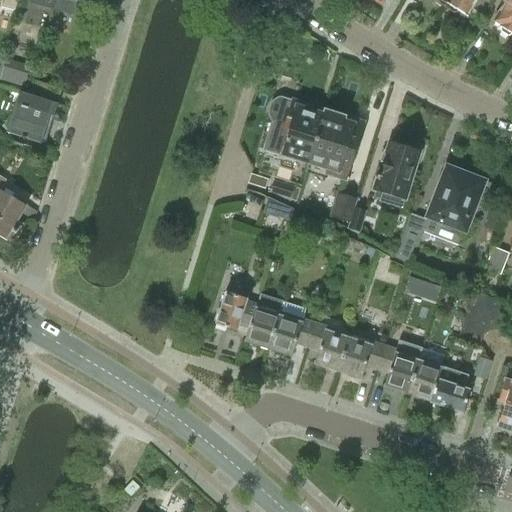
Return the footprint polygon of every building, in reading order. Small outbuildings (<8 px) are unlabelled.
[(0,0),(0,6),(14,10),(16,0),(0,0)] [(72,17),(76,0),(52,0),(50,7),(49,11),(72,17)] [(481,15),(490,0),(445,0),(442,6),(453,13),(458,12),(465,16),(470,8),(481,15)] [(511,33),(511,0),(498,0),(503,3),(492,21),(500,26),(500,31),(507,35),(511,33)] [(5,59),(0,76),(0,79),(25,87),(31,67),(5,59)] [(43,143),(51,116),(52,112),(50,112),(54,101),(58,102),(61,88),(32,80),(28,93),(23,92),(20,102),(16,102),(7,132),(43,143)] [(308,162),(323,112),(314,109),(314,108),(292,100),(279,97),(277,97),(276,98),(274,99),(272,100),(271,101),(270,103),(269,104),(268,106),(268,108),(267,109),(267,111),(267,113),(267,115),(268,117),(269,118),(270,120),(271,121),(272,123),(264,149),(308,162)] [(323,110),(323,112),(308,162),(325,168),(324,172),(344,178),(358,131),(350,129),(351,125),(341,122),(343,116),(323,110)] [(403,200),(418,150),(414,149),(412,146),(405,144),(401,145),(388,141),(378,175),(376,174),(371,190),(374,191),(372,197),(381,199),(383,193),(403,200)] [(462,228),(473,200),(481,204),(487,189),(479,186),(481,180),(459,172),(457,177),(445,173),(440,185),(440,184),(434,198),(435,199),(434,201),(430,199),(425,214),(427,214),(425,219),(426,220),(422,231),(455,244),(459,235),(460,235),(460,234),(459,233),(461,228),(462,228)] [(25,206),(0,190),(0,187),(5,180),(0,177),(0,236),(9,242),(18,227),(14,224),(19,215),(21,216),(22,215),(20,213),(25,206)] [(293,186),(273,180),(269,191),(288,200),(293,186)] [(356,198),(337,191),(329,215),(348,221),(349,221),(353,207),(356,198)] [(292,208),(267,196),(262,212),(288,220),(292,208)] [(25,206),(20,213),(22,215),(33,221),(36,212),(25,206)] [(365,210),(353,207),(349,221),(348,221),(346,228),(357,233),(365,210)] [(300,212),(292,208),(288,220),(296,222),(300,212)] [(426,220),(425,219),(411,214),(400,239),(413,244),(416,246),(422,231),(426,220)] [(413,244),(400,239),(393,256),(406,261),(413,244)] [(501,273),(508,253),(493,248),(486,268),(501,273)] [(408,276),(403,291),(413,295),(418,280),(408,276)] [(473,290),(463,320),(482,334),(492,329),(480,294),(473,290)] [(238,326),(247,329),(248,329),(256,306),(256,304),(246,301),(247,299),(224,291),(214,323),(236,331),(238,326)] [(503,304),(480,294),(492,329),(502,329),(503,304)] [(511,308),(503,304),(502,329),(511,331),(511,308)] [(279,314),(256,306),(248,329),(247,329),(243,341),(244,342),(245,340),(268,348),(279,314)] [(306,348),(314,323),(301,319),(303,314),(281,307),(279,314),(268,348),(289,355),(289,356),(290,357),(294,344),(306,348)] [(482,334),(463,320),(457,338),(478,345),(482,334)] [(348,336),(325,329),(326,327),(314,323),(306,348),(317,351),(313,364),(314,364),(315,363),(337,370),(348,336)] [(376,370),(383,345),(372,342),(373,337),(356,332),(354,338),(348,336),(337,370),(359,377),(359,379),(360,379),(364,366),(376,370)] [(395,349),(383,345),(376,370),(387,374),(383,387),(384,387),(384,385),(407,393),(418,359),(421,348),(398,340),(395,349)] [(481,347),(472,375),(484,379),(490,359),(481,347)] [(441,366),(418,359),(407,393),(428,400),(428,399),(429,400),(437,378),(441,366)] [(437,378),(429,400),(428,399),(428,400),(427,401),(429,401),(428,403),(461,413),(469,389),(437,378)] [(511,382),(504,380),(497,401),(504,403),(497,425),(496,428),(511,432),(511,382)] [(131,481),(123,490),(130,496),(138,487),(131,481)]
